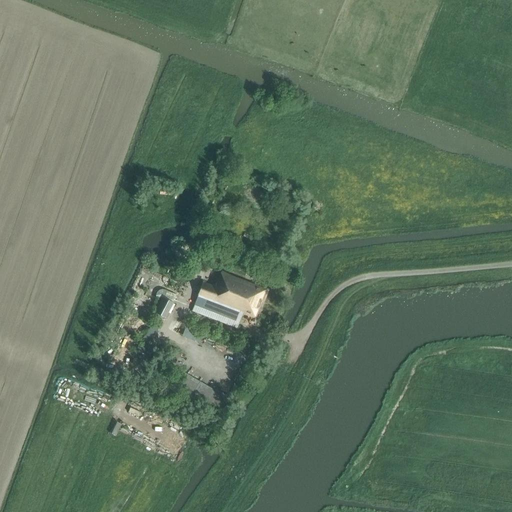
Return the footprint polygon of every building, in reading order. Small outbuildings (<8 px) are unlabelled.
[(267,204),(258,203),(258,215),(267,215),(267,204)] [(192,311),(237,328),(243,314),(255,318),(266,289),(221,271),(218,279),(217,278),(214,286),(203,282),(199,294),(192,311)] [(155,313),(166,318),(174,303),(163,297),(155,313)] [(145,345),(164,319),(159,315),(140,341),(145,345)] [(124,353),(135,358),(139,348),(128,344),(124,353)] [(223,378),(216,388),(227,396),(234,386),(223,378)]
